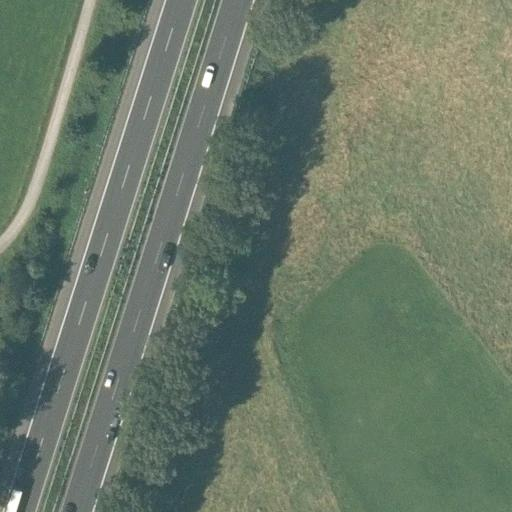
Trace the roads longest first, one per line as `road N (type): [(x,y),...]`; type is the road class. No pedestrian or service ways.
road 1 (motorway): [(77,511),(239,0)]
road 2 (motorway): [(181,0),(19,511)]
road 3 (track): [(94,0),(33,199),(0,251)]
